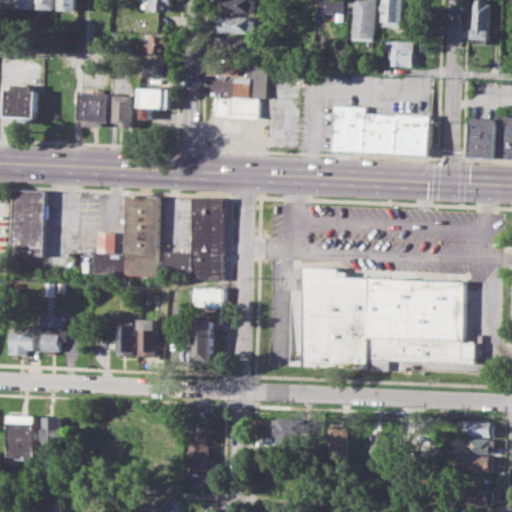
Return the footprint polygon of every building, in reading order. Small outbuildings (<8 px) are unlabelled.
[(36,8),(36,0),(18,0),(18,7),(36,8)] [(57,9),(57,0),(39,0),(40,9),(57,9)] [(61,0),(78,0),(78,9),(61,8),(61,0)] [(143,0),(172,0),(172,11),(143,9),(143,0)] [(219,0),(255,0),(255,12),(219,10),(219,0)] [(299,0),(317,0),(315,35),(303,34),(303,19),(298,19),(299,0)] [(323,0),(347,0),(347,14),(323,12),(323,0)] [(379,0),(378,39),(358,38),(359,12),(353,11),(353,0),(379,0)] [(388,0),(407,0),(407,25),(388,24),(388,0)] [(475,0),(492,0),(491,38),(475,37),(475,0)] [(219,15),(255,17),(254,35),(218,33),(219,15)] [(146,42),(153,42),(153,35),(175,36),(175,52),(146,51),(146,42)] [(253,54),(253,38),(226,38),(226,53),(253,54)] [(389,39),(417,40),(416,65),(395,64),(396,48),(389,48),(389,39)] [(144,60),(174,61),(173,76),(144,76),(144,60)] [(214,94),(237,95),(238,80),(253,81),(254,64),(271,65),(269,97),(261,97),(260,117),(212,114),(214,94)] [(8,88),(14,89),(14,83),(33,84),(33,90),(40,90),(38,118),(6,116),(8,88)] [(46,84),(69,85),(68,106),(77,106),(76,138),(43,136),(46,84)] [(144,87),(173,88),(172,107),(155,106),(154,117),(142,117),(144,87)] [(82,92),(114,93),(113,120),(106,119),(105,125),(86,125),(87,117),(81,117),(82,92)] [(118,94),(137,94),(136,128),(125,127),(125,120),(117,120),(118,94)] [(338,104),(369,105),(369,112),(367,150),(336,149),(338,104)] [(497,156),(511,156),(511,111),(498,111),(498,117),(497,156)] [(399,113),(369,112),(367,150),(397,152),(399,113)] [(399,113),(432,115),(430,153),(397,152),(399,113)] [(470,117),(498,117),(497,156),(469,155),(470,117)] [(13,255),(45,256),(47,191),(15,190),(13,255)] [(159,277),(162,196),(129,195),(127,253),(94,252),(93,274),(159,277)] [(167,273),(193,274),(193,278),(224,280),(227,197),(196,196),(194,253),(168,252),(167,273)] [(299,365),(304,267),(348,269),(348,275),(465,282),(463,342),(476,343),(475,364),(366,358),(365,368),(299,365)] [(47,282),(56,282),(55,295),(46,295),(47,282)] [(192,286),(227,287),(226,308),(191,306),(192,286)] [(44,313),(63,314),(62,328),(69,328),(68,339),(63,339),(62,349),(43,348),(44,313)] [(194,318),(214,319),(213,361),(193,360),(194,318)] [(118,320),(136,320),(135,353),(117,353),(118,320)] [(12,330),(26,330),(27,323),(39,324),(38,348),(30,347),(30,352),(11,351),(12,330)] [(142,324),(158,325),(158,354),(141,354),(142,324)] [(400,360),(365,359),(365,369),(400,370),(400,360)] [(10,415),(37,415),(36,456),(9,456),(10,415)] [(46,415),(66,416),(65,451),(45,451),(46,415)] [(272,417),(295,418),(294,442),(272,441),(272,417)] [(464,420),(493,421),(492,434),(464,433),(464,420)] [(329,427),(347,427),(347,456),(329,456),(329,427)] [(189,429),(206,429),(206,445),(210,445),(210,474),(205,474),(205,485),(188,484),(189,429)] [(453,436),(493,438),(492,452),(452,450),(453,436)] [(370,440),(386,441),(385,469),(369,469),(370,440)] [(462,453),(492,455),(492,470),(461,468),(462,453)] [(465,471),(491,472),(490,486),(464,484),(465,471)] [(266,476),(304,477),(303,495),(265,494),(266,476)] [(465,487),(492,489),(491,503),(464,501),(465,487)]
